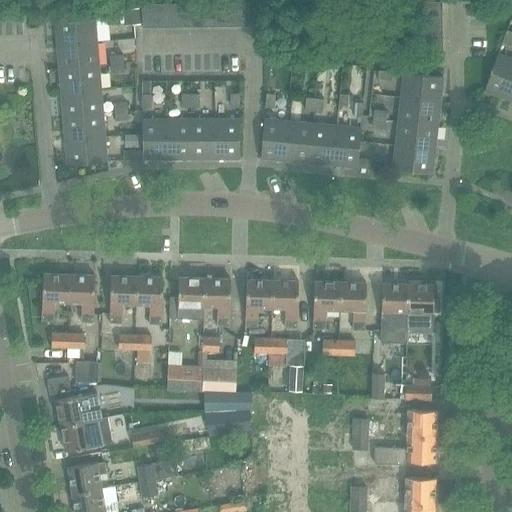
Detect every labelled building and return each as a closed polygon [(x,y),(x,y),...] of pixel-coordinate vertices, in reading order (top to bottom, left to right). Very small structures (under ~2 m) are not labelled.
[(418,1),(418,13),(441,14),(441,3),(418,1)] [(214,3),(202,4),(202,27),(214,27),(214,3)] [(226,3),(214,3),(214,27),(226,27),(226,3)] [(238,3),(226,3),(226,27),(238,27),(238,3)] [(249,3),(238,3),(238,27),(249,27),(249,3)] [(154,28),(154,4),(142,4),(142,28),(154,28)] [(166,4),(154,4),(154,28),(166,28),(166,4)] [(178,4),(166,4),(166,28),(178,28),(178,4)] [(190,4),(178,4),(178,28),(190,28),(190,4)] [(202,4),(190,4),(190,28),(202,27),(202,4)] [(418,13),(419,26),(441,27),(441,14),(418,13)] [(120,15),(107,16),(108,25),(121,24),(120,15)] [(55,21),(57,45),(97,41),(95,17),(55,21)] [(419,26),(419,38),(442,39),(441,27),(419,26)] [(502,43),(511,46),(511,42),(511,32),(507,31),(502,43)] [(419,38),(419,51),(442,52),(442,39),(419,38)] [(57,45),(59,69),(99,65),(97,41),(57,45)] [(141,65),(139,47),(123,49),(126,68),(141,65)] [(442,52),(419,51),(419,63),(442,64),(442,52)] [(485,91),(508,100),(511,87),(511,58),(498,54),(485,91)] [(110,56),(111,65),(124,64),(123,55),(110,56)] [(111,65),(112,73),(125,72),(124,64),(111,65)] [(59,69),(61,93),(101,90),(99,65),(59,69)] [(378,79),(391,81),(392,72),(379,71),(378,79)] [(403,73),(401,97),(440,102),(443,78),(403,73)] [(160,106),(178,105),(177,74),(159,75),(160,106)] [(61,93),(63,117),(103,114),(101,90),(61,93)] [(231,94),(231,107),(240,107),(240,94),(231,94)] [(267,94),(267,98),(266,107),(275,108),(276,95),(267,94)] [(142,95),(142,108),(151,108),(151,95),(142,95)] [(182,95),(182,107),(191,107),(191,95),(182,95)] [(191,95),(191,107),(200,107),(200,95),(191,95)] [(401,97),(398,122),(438,126),(440,102),(401,97)] [(305,111),(314,112),(315,99),(307,98),(305,111)] [(314,112),(323,113),(324,100),(315,99),(314,112)] [(114,104),(115,113),(128,111),(127,103),(114,104)] [(354,115),(363,116),(364,104),(355,103),(354,115)] [(374,110),(373,119),(386,120),(387,112),(374,110)] [(115,113),(116,121),(129,120),(128,111),(115,113)] [(63,117),(65,141),(105,138),(103,114),(63,117)] [(191,119),(167,120),(167,160),(191,159),(191,119)] [(215,119),(191,119),(191,159),(216,159),(215,119)] [(240,119),(215,119),(216,159),(240,159),(240,119)] [(261,159),(285,161),(289,121),(264,119),(261,159)] [(372,127),(385,129),(386,120),(373,119),(372,127)] [(167,160),(167,120),(142,120),(143,152),(143,160),(167,160)] [(285,161),(309,163),(313,124),(289,121),(285,161)] [(398,122),(395,146),(435,150),(438,126),(398,122)] [(309,163),(334,166),(337,126),(313,124),(309,163)] [(337,126),(334,166),(358,168),(359,159),(362,128),(337,126)] [(105,138),(65,141),(67,165),(107,162),(105,138)] [(435,150),(395,146),(392,170),(432,175),(435,150)] [(130,160),(143,160),(143,152),(130,152),(130,160)] [(359,159),(358,168),(370,169),(371,160),(359,159)] [(55,302),(69,302),(69,275),(43,274),(42,322),(54,322),(55,302)] [(69,275),(69,302),(81,303),(81,313),(81,323),(94,323),(95,276),(69,275)] [(123,304),(136,304),(136,277),(111,276),(110,323),(122,324),(123,304)] [(136,277),(136,304),(150,305),(149,325),(162,325),(163,278),(136,277)] [(204,319),(205,306),(205,279),(179,278),(178,319),(190,319),(193,321),(202,321),(204,319)] [(205,279),(205,306),(218,307),(217,327),(230,327),(230,317),(231,280),(205,279)] [(259,308),(273,308),(274,281),(247,280),(245,327),(258,328),(259,308)] [(274,281),(273,308),(285,308),(285,329),(298,329),(298,318),(299,281),(274,281)] [(326,309),(340,310),(341,283),(314,282),(313,329),(325,329),(326,309)] [(341,283),(340,310),(353,310),(352,320),(353,320),(353,330),(365,330),(366,283),(341,283)] [(382,304),(381,343),(407,344),(407,332),(408,284),(382,284),(382,304)] [(434,285),(408,284),(407,332),(433,333),(434,313),(438,313),(440,311),(440,302),(438,300),(434,300),(434,285)] [(52,347),(68,348),(68,335),(52,334),(52,347)] [(135,335),(119,334),(119,358),(133,358),(134,351),(135,351),(135,335)] [(86,335),(68,335),(68,348),(85,348),(86,335)] [(152,335),(135,335),(135,351),(138,351),(137,363),(150,363),(150,351),(152,351),(152,335)] [(203,336),(202,353),(203,353),(203,369),(202,391),(235,392),(236,369),(218,368),(219,337),(203,336)] [(272,339),(255,338),(255,354),(272,354),(272,339)] [(287,339),(272,339),(272,354),(287,355),(287,339)] [(339,341),(323,340),(323,356),(339,356),(339,341)] [(356,341),(339,341),(339,356),(355,356),(356,341)] [(199,353),(198,367),(168,367),(168,390),(202,391),(203,369),(203,353),(202,353),(199,353)] [(78,360),(77,381),(99,382),(99,361),(78,360)] [(305,365),(291,365),(290,390),(304,390),(305,365)] [(373,373),(372,399),(385,400),(386,374),(373,373)] [(48,380),(50,392),(70,389),(68,377),(48,380)] [(431,386),(411,385),(406,385),(405,399),(431,401),(431,386)] [(136,410),(152,409),(149,386),(133,388),(136,410)] [(56,400),(61,426),(102,418),(97,392),(56,400)] [(399,400),(399,408),(411,409),(412,401),(399,400)] [(412,401),(411,409),(424,410),(424,401),(412,401)] [(360,405),(360,414),(372,414),(372,406),(360,405)] [(224,434),(251,431),(251,409),(219,411),(224,434)] [(102,418),(61,426),(66,451),(112,443),(110,430),(104,431),(102,418)] [(162,429),(132,435),(134,446),(164,441),(162,429)] [(359,430),(358,474),(384,474),(385,431),(359,430)] [(385,431),(384,474),(409,475),(411,431),(385,431)] [(411,431),(409,475),(436,476),(437,432),(411,431)] [(68,467),(72,493),(101,488),(99,475),(107,474),(105,462),(97,463),(68,467)] [(154,465),(137,467),(140,482),(156,479),(154,465)] [(269,470),(261,471),(261,483),(270,483),(269,470)] [(298,471),(297,494),(333,495),(334,472),(298,471)] [(367,509),(382,508),(380,478),(364,479),(367,509)] [(158,494),(156,479),(140,482),(143,497),(158,494)] [(104,511),(101,488),(72,493),(75,511),(104,511)] [(297,494),(296,511),(332,511),(333,495),(297,494)] [(395,510),(396,496),(383,495),(382,509),(395,510)] [(173,511),(208,511),(218,510),(216,499),(173,507),(173,511)] [(263,511),(263,502),(255,502),(255,511),(263,511)]
